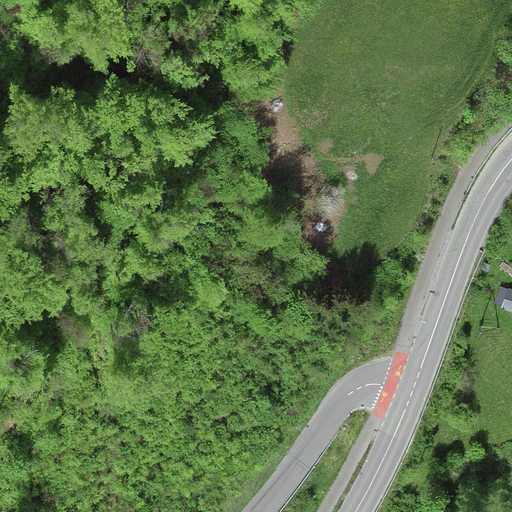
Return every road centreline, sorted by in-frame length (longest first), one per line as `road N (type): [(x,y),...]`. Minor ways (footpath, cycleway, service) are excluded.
road 1 (track): [(100,511),(101,264),(84,233),(0,288)]
road 2 (secondary): [(411,394),(467,236),(511,159)]
road 3 (tertiary): [(255,511),(352,392),(382,384),(411,394)]
road 4 (secondary): [(355,511),(411,394)]
